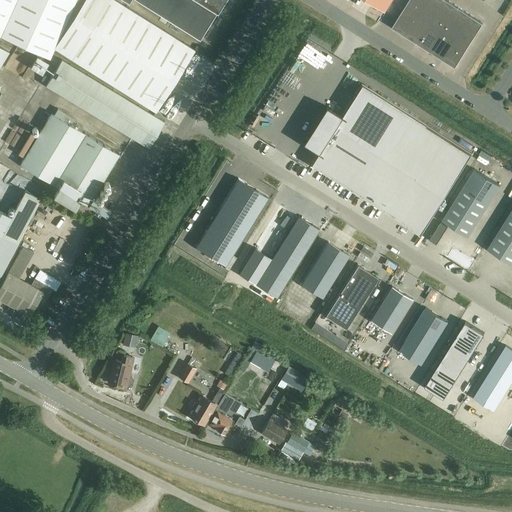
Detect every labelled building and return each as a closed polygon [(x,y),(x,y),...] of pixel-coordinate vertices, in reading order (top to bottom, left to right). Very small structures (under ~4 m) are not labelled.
[(0,0),(0,36),(49,59),(54,48),(75,0),(0,0)] [(194,51),(113,0),(75,0),(54,48),(156,112),(194,51)] [(122,0),(129,4),(130,0),(135,0),(200,41),(216,15),(217,16),(227,0),(122,0)] [(367,0),(385,11),(391,0),(367,0)] [(447,0),(408,0),(392,27),(455,67),(483,23),(447,0)] [(0,47),(0,65),(8,53),(0,47)] [(45,85),(149,147),(164,122),(61,59),(45,85)] [(312,139),(308,146),(318,153),(310,164),(356,193),(421,234),(472,153),(362,84),(341,116),(328,107),(309,137),(312,139)] [(80,201),(88,205),(119,154),(51,113),(20,164),(58,187),(53,195),(75,209),(80,201)] [(465,186),(489,201),(500,185),(475,169),(465,186)] [(196,247),(225,265),(268,197),(239,179),(196,247)] [(465,186),(442,220),(468,236),(489,201),(465,186)] [(0,276),(18,243),(17,242),(41,198),(25,189),(12,213),(0,206),(0,276)] [(511,215),(510,214),(488,248),(511,263),(511,215)] [(277,297),(319,229),(298,215),(272,258),(255,247),(239,273),(277,297)] [(449,230),(441,225),(429,242),(439,247),(449,230)] [(301,284),(322,297),(349,254),(328,242),(301,284)] [(0,287),(0,299),(30,316),(33,311),(38,314),(52,289),(33,278),(30,284),(18,277),(32,251),(22,245),(7,271),(9,272),(0,287)] [(378,277),(357,264),(325,315),(346,328),(378,277)] [(412,299),(392,286),(370,320),(391,333),(412,299)] [(425,307),(399,350),(421,364),(448,321),(425,307)] [(465,320),(457,334),(476,346),(484,333),(465,320)] [(123,333),(133,340),(137,334),(127,327),(123,333)] [(169,328),(167,332),(176,336),(178,331),(169,328)] [(457,334),(449,347),(468,359),(476,346),(457,334)] [(511,379),(511,349),(505,346),(474,395),(494,408),(511,379)] [(449,347),(441,360),(460,372),(468,359),(449,347)] [(132,377),(129,376),(133,358),(122,355),(120,360),(116,359),(114,368),(114,367),(110,382),(127,385),(131,386),(132,385),(134,379),(132,377)] [(441,360),(433,373),(452,385),(460,372),(441,360)] [(197,370),(188,364),(179,378),(188,384),(197,370)] [(310,376),(290,364),(278,383),(284,387),(288,380),(302,389),(310,376)] [(433,373),(424,386),(444,398),(452,385),(433,373)] [(216,385),(224,390),(227,383),(220,379),(216,385)] [(216,429),(223,434),(232,420),(223,415),(233,399),(224,394),(215,410),(216,412),(209,424),(217,429),(216,429)] [(204,425),(216,404),(202,396),(198,403),(197,402),(194,403),(192,406),(193,409),(194,409),(190,417),(204,425)] [(246,418),(252,421),(255,415),(250,412),(246,418)] [(235,424),(245,430),(248,424),(238,418),(235,424)] [(261,433),(278,443),(287,429),(269,419),(261,433)] [(281,450),(298,460),(303,452),(286,441),(281,450)]
